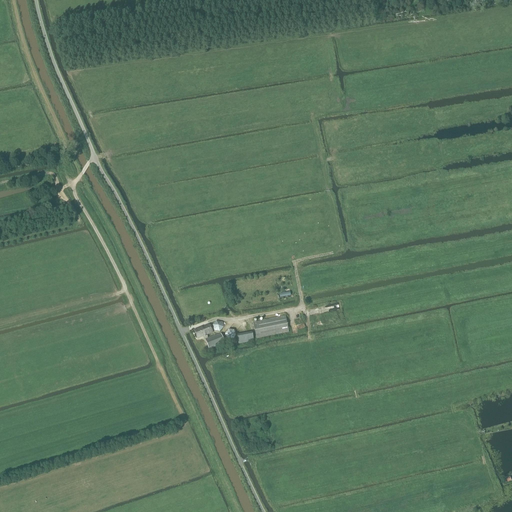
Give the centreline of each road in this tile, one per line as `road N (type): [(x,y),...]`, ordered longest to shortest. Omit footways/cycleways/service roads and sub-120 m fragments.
road 1 (unclassified): [(263,511),(94,157),(36,0)]
road 2 (track): [(0,489),(184,432),(125,288),(62,168)]
road 3 (track): [(240,511),(80,175)]
road 4 (track): [(69,154),(13,0)]
road 5 (track): [(125,288),(0,324)]
